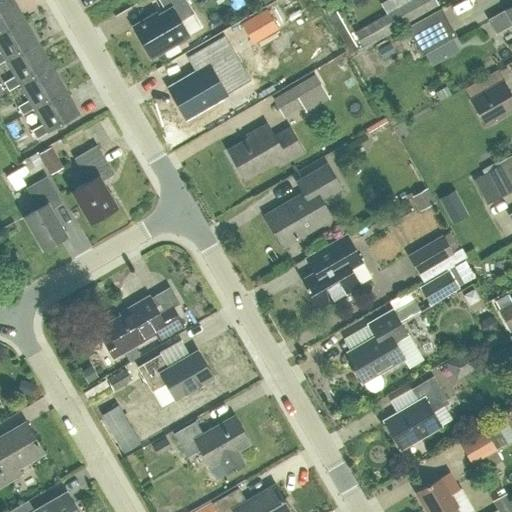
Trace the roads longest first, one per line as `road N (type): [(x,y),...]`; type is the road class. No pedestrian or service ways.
road 1 (residential): [(357,511),(182,210)]
road 2 (residential): [(182,210),(64,0)]
road 3 (residential): [(126,511),(13,306)]
road 4 (residential): [(13,306),(182,210)]
